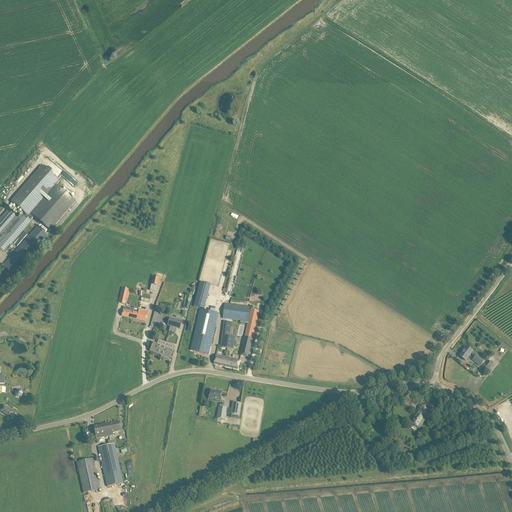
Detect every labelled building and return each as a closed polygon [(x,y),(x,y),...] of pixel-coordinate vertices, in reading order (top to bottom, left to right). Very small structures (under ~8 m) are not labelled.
[(42,165),(10,201),(31,219),(34,216),(50,231),(75,202),(70,197),(72,195),(63,187),(61,190),(56,186),(60,181),(42,165)] [(0,252),(2,250),(0,248),(0,242),(23,217),(22,215),(19,219),(8,210),(0,218),(0,252)] [(23,217),(0,242),(0,248),(2,250),(4,252),(32,222),(25,215),(23,217)] [(2,266),(13,275),(48,236),(37,226),(2,266)] [(159,278),(153,276),(151,284),(151,285),(157,286),(159,278)] [(194,306),(204,309),(211,285),(200,282),(194,306)] [(125,300),(128,290),(122,289),(120,298),(125,300)] [(259,312),(251,310),(250,310),(250,307),(225,303),(223,319),(225,319),(225,321),(247,324),(247,322),(248,322),(245,337),(241,355),(249,357),(251,349),(250,349),(259,312)] [(132,311),(132,309),(124,307),(122,316),(134,319),(135,311),(132,311)] [(191,350),(209,354),(218,313),(200,309),(191,350)] [(135,311),(134,319),(146,321),(148,311),(139,310),(139,312),(135,311)] [(179,329),(182,321),(170,318),(167,326),(170,326),(169,331),(175,333),(176,328),(179,329)] [(225,321),(223,336),(222,347),(234,349),(235,337),(229,337),(231,322),(225,321)] [(172,350),(158,344),(153,342),(150,351),(163,356),(163,357),(168,360),(172,350)] [(466,361),(473,351),(466,346),(463,351),(464,351),(460,356),(466,361)] [(480,366),(485,360),(474,352),(473,355),(475,357),(472,360),(480,366)] [(216,355),(215,359),(214,364),(238,369),(240,360),(216,355)] [(488,371),(494,363),(491,361),(488,365),(485,363),(482,366),(488,371)] [(210,390),(210,395),(209,398),(221,400),(222,392),(210,390)] [(219,406),(217,419),(226,420),(227,414),(231,414),(231,415),(240,416),(242,403),(233,402),(232,408),(228,408),(228,407),(219,406)] [(425,415),(426,413),(429,409),(421,404),(417,410),(410,422),(420,428),(427,416),(425,415)] [(9,416),(12,411),(3,406),(2,408),(4,410),(2,412),(9,416)] [(119,422),(107,424),(109,436),(113,435),(113,433),(121,431),(119,422)] [(109,436),(107,424),(94,427),(96,439),(109,436)] [(98,447),(106,487),(122,483),(114,444),(98,447)] [(76,462),(83,493),(100,489),(93,458),(76,462)]
